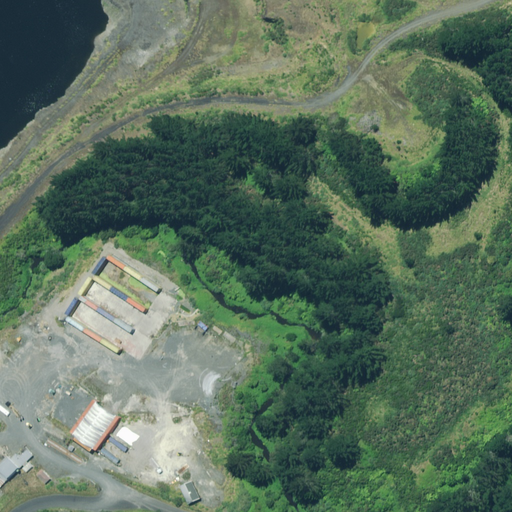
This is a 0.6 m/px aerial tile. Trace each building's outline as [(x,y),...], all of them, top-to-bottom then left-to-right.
[(94,275),(148,311),(162,289),(111,256),(109,259),(105,257),(94,275)] [(148,311),(94,275),(79,297),(134,333),(148,311)] [(134,333),(79,297),(68,314),(72,316),(69,320),(120,354),(134,333)] [(73,433),(76,435),(73,438),(93,453),(96,449),(99,452),(124,419),(97,400),(73,433)] [(0,475),(7,482),(11,478),(22,468),(34,456),(25,447),(13,458),(12,457),(1,468),(1,469),(0,469),(0,475)] [(34,467),(30,463),(24,469),(27,473),(34,467)] [(52,480),(44,470),(38,475),(46,484),(52,480)]
